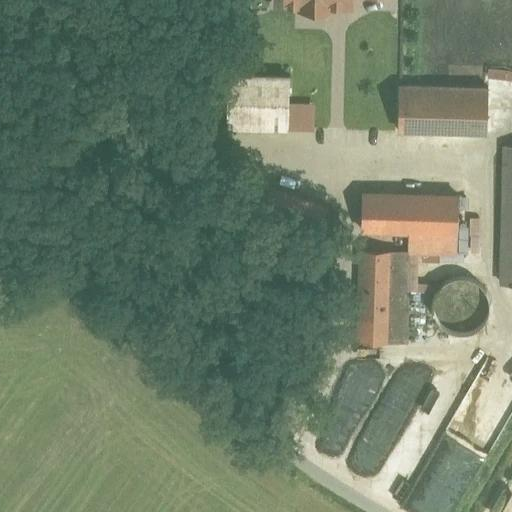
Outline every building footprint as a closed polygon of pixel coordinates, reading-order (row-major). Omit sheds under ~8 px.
[(405,13),(351,12),(350,78),(404,79),(405,13)] [(290,76),(229,74),(227,126),(289,128),(290,76)] [(404,79),(350,78),(349,129),(488,132),(489,86),(404,84),(404,79)] [(511,145),(505,145),(501,283),(511,283),(511,145)] [(327,209),(240,178),(232,202),(319,232),(327,209)] [(458,195),(362,193),(361,229),(409,230),(408,250),(409,250),(457,252),(458,195)] [(408,250),(361,249),(358,341),(407,342),(409,250),(408,250)] [(489,314),(490,303),(488,293),(482,284),(473,278),(462,276),(452,278),(443,285),(437,294),(435,305),(438,316),(444,325),(453,331),(463,333),(474,330),(483,324),(489,314)]
